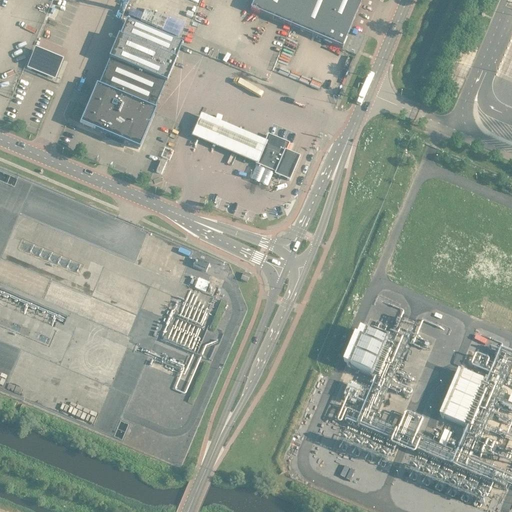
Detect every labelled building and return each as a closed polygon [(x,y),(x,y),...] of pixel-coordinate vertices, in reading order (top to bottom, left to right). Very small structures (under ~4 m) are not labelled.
[(254,0),(250,9),(342,48),(362,0),(254,0)] [(138,148),(154,111),(182,44),(126,20),(93,99),(88,96),(85,103),(90,106),(82,125),(106,135),(104,139),(122,146),(124,142),(138,148)] [(200,114),(190,137),(257,165),(267,142),(200,114)] [(256,163),(258,164),(276,172),(275,174),(289,180),(299,157),(296,156),(290,153),(266,143),(265,142),(256,163)] [(156,171),(161,173),(166,162),(161,160),(156,171)] [(511,221),(511,215),(436,183),(427,205),(505,238),(511,221)] [(243,272),(240,279),(247,282),(249,275),(243,272)]
